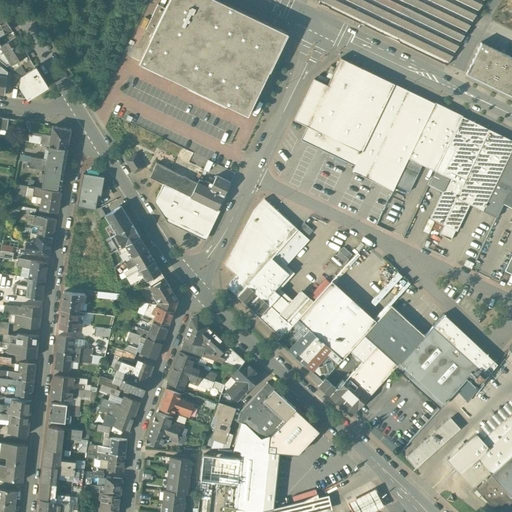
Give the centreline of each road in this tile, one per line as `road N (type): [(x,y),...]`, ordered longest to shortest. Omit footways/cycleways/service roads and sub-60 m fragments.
road 1 (residential): [(91,132),(76,159),(56,262),(26,511)]
road 2 (residential): [(426,511),(195,286)]
road 3 (residential): [(195,286),(138,433),(128,511)]
road 4 (tertiary): [(511,115),(323,24)]
road 5 (residential): [(195,286),(91,132)]
road 6 (residential): [(323,24),(251,176)]
road 7 (residential): [(379,237),(511,303)]
road 8 (residential): [(251,176),(379,237)]
road 9 (residential): [(478,332),(379,237)]
road 10 (residential): [(251,176),(195,286)]
road 11 (residential): [(73,103),(6,0)]
